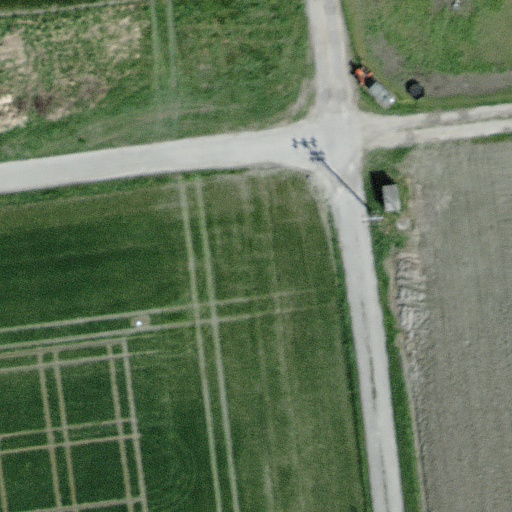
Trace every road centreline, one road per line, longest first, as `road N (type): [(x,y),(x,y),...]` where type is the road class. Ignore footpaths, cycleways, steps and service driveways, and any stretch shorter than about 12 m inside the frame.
road 1 (track): [(387,511),(327,0)]
road 2 (track): [(0,178),(342,133)]
